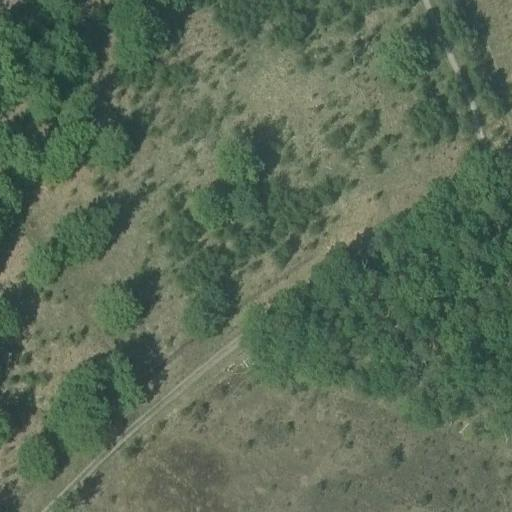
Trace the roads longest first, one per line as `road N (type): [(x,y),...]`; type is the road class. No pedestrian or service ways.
road 1 (track): [(495,174),(214,361),(46,511)]
road 2 (track): [(462,0),(511,113)]
